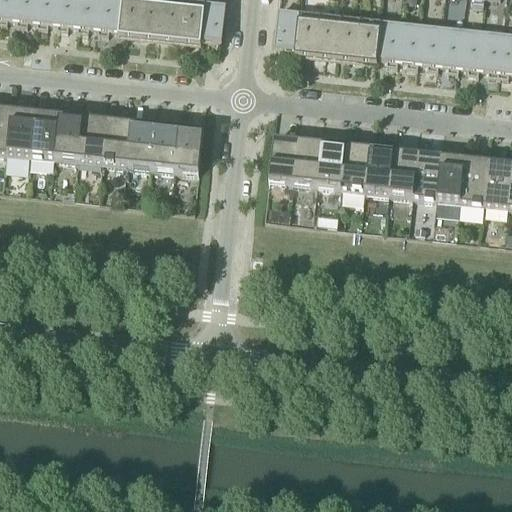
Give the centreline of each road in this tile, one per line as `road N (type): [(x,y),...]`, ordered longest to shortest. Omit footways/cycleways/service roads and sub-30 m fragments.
road 1 (tertiary): [(511,390),(216,357)]
road 2 (residential): [(511,132),(243,103)]
road 3 (residential): [(216,357),(243,103)]
road 4 (residential): [(243,103),(0,78)]
road 5 (tertiary): [(216,357),(0,335)]
